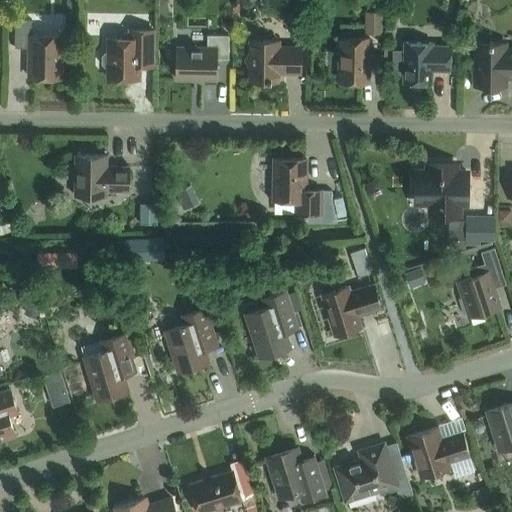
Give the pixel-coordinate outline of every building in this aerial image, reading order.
[(29,78),(60,78),(60,37),(31,36),(31,20),(15,20),(14,48),(29,48),(29,78)] [(120,39),(108,39),(108,53),(105,53),(102,56),(102,65),(105,68),(108,68),(108,79),(138,79),(138,69),(152,69),(152,31),(130,30),(130,33),(123,32),(120,35),(120,39)] [(207,48),(176,47),(176,80),(216,81),(216,60),(228,60),(229,36),(207,36),(207,48)] [(368,39),(340,38),(339,82),(368,83),(368,39)] [(278,42),(249,41),(249,54),(246,61),(249,68),(249,81),(278,81),(278,73),(300,73),(300,48),(278,48),(278,42)] [(489,43),(473,43),(472,86),(508,86),(508,80),(511,80),(511,46),(508,47),(508,44),(492,44),(492,42),(489,42),(489,43)] [(432,43),(404,43),(403,83),(431,84),(431,71),(449,71),(450,47),(432,46),(432,43)] [(107,156),(75,155),(74,195),(106,196),(106,191),(128,192),(129,167),(106,167),(107,156)] [(306,159),(273,159),(273,201),(297,201),(297,215),(320,215),(321,191),(305,191),(306,159)] [(412,168),(412,207),(427,207),(427,218),(462,218),(462,207),(470,207),(471,169),(459,169),(460,162),(424,162),(424,168),(412,168)] [(496,216),(468,215),(468,244),(481,245),(481,239),(496,239),(496,216)] [(465,321),(500,310),(489,276),(501,272),(493,249),(482,253),(485,265),(468,270),(471,277),(453,283),(465,321)] [(349,285),(320,294),(333,335),(362,326),(359,315),(381,308),(373,283),(351,290),(349,285)] [(261,304),(242,310),(257,358),(292,346),(288,332),(301,328),(288,289),(259,298),(261,304)] [(409,305),(396,310),(402,324),(415,319),(409,305)] [(184,325),(165,331),(177,369),(208,360),(206,351),(218,347),(207,308),(181,316),(184,325)] [(103,351),(84,357),(97,400),(127,391),(123,375),(136,371),(125,334),(100,342),(103,351)] [(0,440),(14,436),(8,417),(17,414),(9,389),(0,392),(0,440)] [(511,403),(486,412),(498,450),(511,445),(511,403)] [(462,433),(446,438),(447,440),(441,441),(437,427),(407,437),(420,477),(450,468),(448,462),(469,456),(462,433)] [(356,450),(359,458),(333,467),(344,503),(379,492),(380,496),(396,491),(398,499),(413,495),(396,443),(387,446),(385,441),(356,450)] [(313,454),(300,458),(297,450),(267,459),(278,497),(298,492),(301,501),(325,493),(313,454)] [(234,478),(232,471),(189,484),(197,511),(206,511),(242,501),(244,509),(258,505),(248,473),(234,478)] [(175,511),(171,499),(146,507),(144,500),(145,499),(145,498),(115,508),(115,509),(116,508),(117,511),(175,511)]
